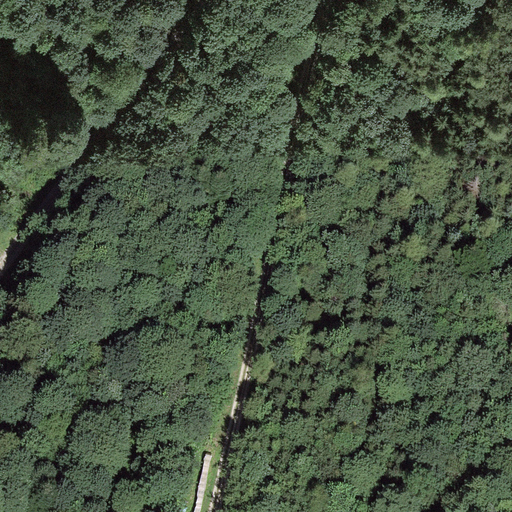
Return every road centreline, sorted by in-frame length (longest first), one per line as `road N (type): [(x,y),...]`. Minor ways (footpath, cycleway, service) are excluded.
road 1 (track): [(321,0),(215,511)]
road 2 (track): [(203,0),(0,251)]
